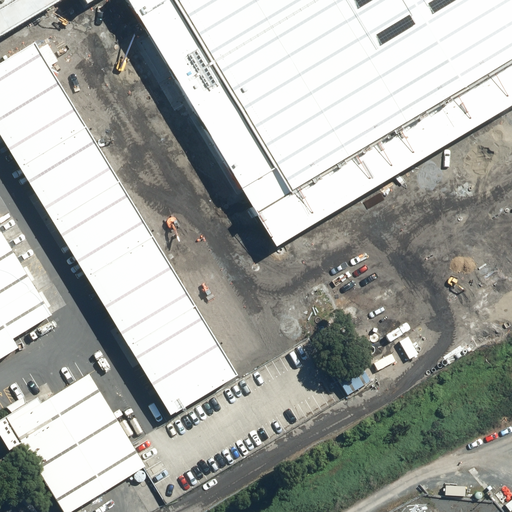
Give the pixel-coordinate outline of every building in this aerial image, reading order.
[(111,22),(98,0),(69,17),(82,39),(111,22)] [(511,0),(119,0),(274,250),(511,105),(511,0)] [(36,40),(0,62),(0,130),(170,410),(237,369),(36,40)] [(58,315),(0,221),(0,360),(27,344),(23,336),(58,315)] [(266,261),(257,267),(264,277),(273,271),(266,261)] [(224,276),(214,281),(225,301),(235,296),(224,276)] [(283,292),(253,308),(274,347),(304,330),(283,292)] [(356,360),(331,376),(345,398),(370,383),(356,360)] [(62,511),(141,467),(75,375),(0,417),(0,433),(58,511),(62,511)] [(326,408),(315,391),(306,397),(317,414),(326,408)] [(303,422),(292,404),(284,409),(295,428),(303,422)] [(292,429),(281,413),(272,420),(282,435),(292,429)] [(511,503),(511,501),(503,489),(493,496),(503,509),(511,503)]
